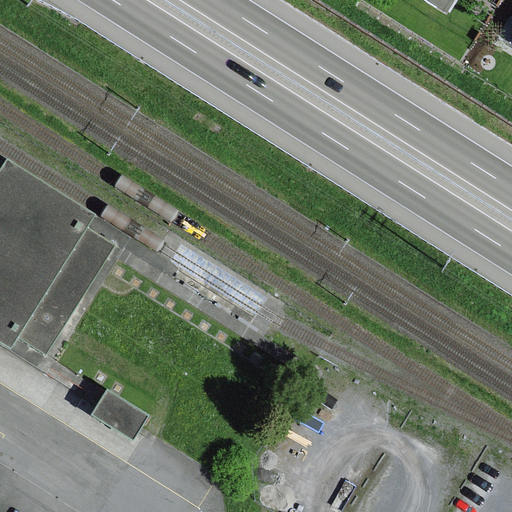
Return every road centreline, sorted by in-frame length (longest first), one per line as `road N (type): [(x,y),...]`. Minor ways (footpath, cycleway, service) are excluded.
road 1 (motorway): [(109,0),(511,258)]
road 2 (motorway): [(511,189),(213,0)]
